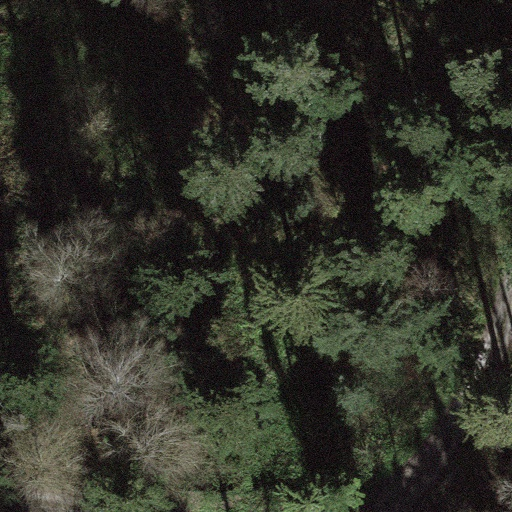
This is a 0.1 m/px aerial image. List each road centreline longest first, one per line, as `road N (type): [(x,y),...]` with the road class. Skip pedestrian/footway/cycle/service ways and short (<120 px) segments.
road 1 (track): [(511,282),(411,478),(368,511)]
road 2 (track): [(161,511),(0,494)]
